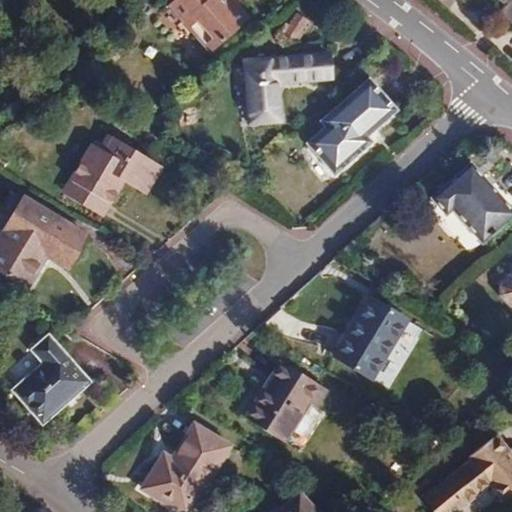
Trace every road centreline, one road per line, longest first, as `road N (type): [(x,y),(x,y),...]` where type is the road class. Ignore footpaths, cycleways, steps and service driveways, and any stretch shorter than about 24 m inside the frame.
road 1 (residential): [(311,257),(244,208),(105,332),(152,397)]
road 2 (residential): [(489,86),(311,257)]
road 3 (residential): [(311,257),(152,397)]
road 4 (unclassified): [(489,86),(373,0)]
road 5 (residential): [(152,397),(52,490)]
